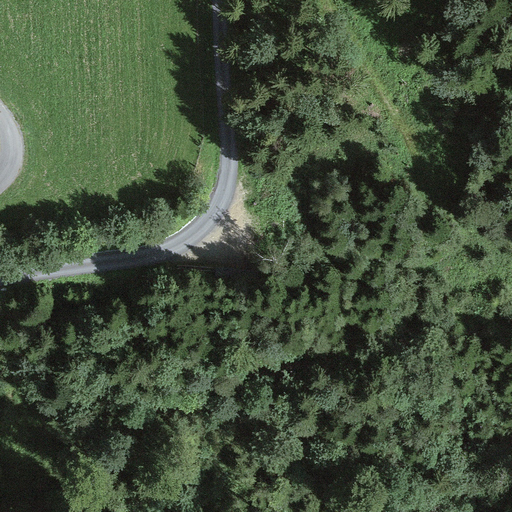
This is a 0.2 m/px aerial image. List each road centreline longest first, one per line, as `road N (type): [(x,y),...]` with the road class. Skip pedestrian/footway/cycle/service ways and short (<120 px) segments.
road 1 (track): [(320,0),(389,97),(413,148),(426,223),(415,322),(393,341),(214,379),(172,401),(116,461)]
road 2 (track): [(0,278),(163,253),(216,212),(229,147),(221,0)]
